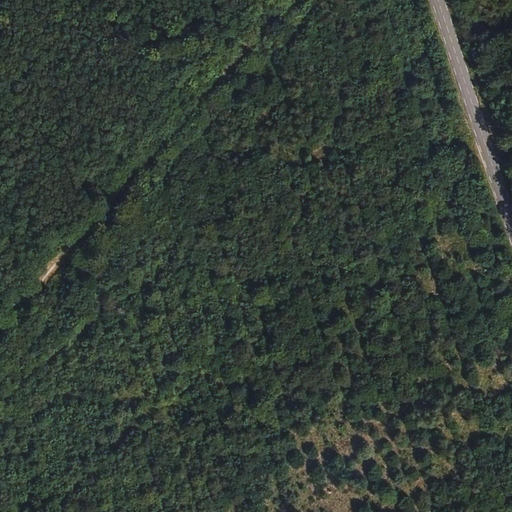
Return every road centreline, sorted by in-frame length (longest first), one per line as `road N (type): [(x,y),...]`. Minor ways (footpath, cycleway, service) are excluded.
road 1 (track): [(0,387),(511,437)]
road 2 (track): [(286,0),(0,333)]
road 3 (tertiary): [(437,0),(511,226)]
